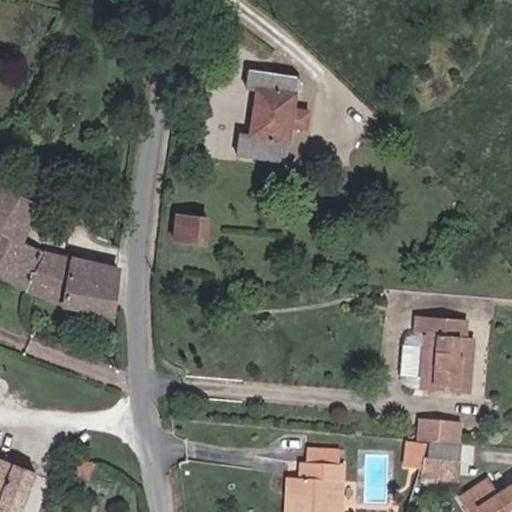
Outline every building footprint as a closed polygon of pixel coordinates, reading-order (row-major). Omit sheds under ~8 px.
[(293,109),(297,79),(249,72),(247,89),(258,90),(251,136),(241,134),(238,155),(285,162),(291,127),(307,130),(310,112),(293,109)] [(15,238),(33,205),(0,188),(0,276),(26,292),(63,306),(114,315),(119,270),(45,252),(25,243),(15,238)] [(25,243),(42,210),(33,205),(15,238),(25,243)] [(206,244),(208,220),(176,216),(174,240),(206,244)] [(468,394),(473,338),(465,338),(466,320),(418,316),(416,334),(427,335),(422,390),(468,394)] [(460,443),(461,422),(419,419),(418,440),(460,443)] [(419,469),(428,443),(407,441),(405,467),(419,469)] [(461,461),(461,445),(429,442),(428,459),(461,461)] [(340,464),(341,449),(307,447),(306,462),(340,464)] [(21,511),(36,474),(13,464),(0,458),(0,511),(21,511)] [(460,481),(461,461),(428,459),(427,479),(460,481)] [(333,511),(336,481),(342,482),(343,464),(340,464),(306,462),(302,462),(301,479),(287,478),(285,511),(333,511)] [(511,511),(511,486),(499,495),(488,477),(458,497),(467,511),(473,511),(480,508),(482,511),(511,511)] [(340,511),(342,482),(336,481),(333,511),(340,511)]
